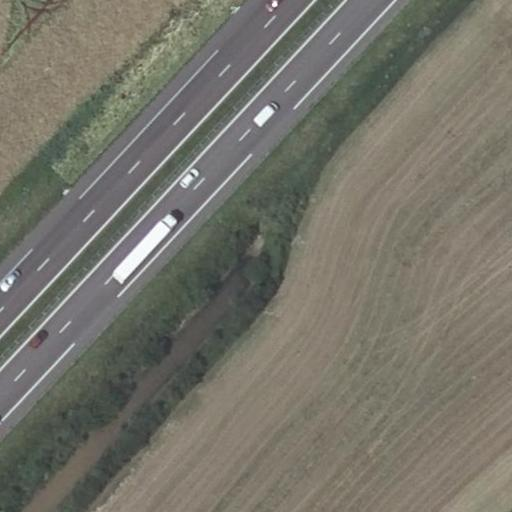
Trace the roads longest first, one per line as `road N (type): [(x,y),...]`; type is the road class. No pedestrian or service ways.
road 1 (motorway): [(0,406),(375,0)]
road 2 (motorway): [(287,0),(0,310)]
